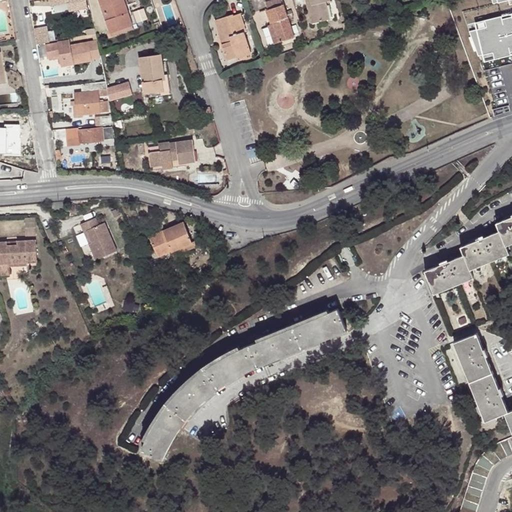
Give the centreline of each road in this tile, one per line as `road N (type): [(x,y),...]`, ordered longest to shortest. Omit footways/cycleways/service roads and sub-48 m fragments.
road 1 (residential): [(304,212),(321,213),(497,129)]
road 2 (residential): [(497,129),(484,128),(304,212)]
road 3 (residential): [(18,0),(50,189)]
road 4 (residential): [(186,2),(239,167)]
road 5 (residential): [(201,207),(133,182),(58,189)]
road 6 (residential): [(58,189),(201,207)]
